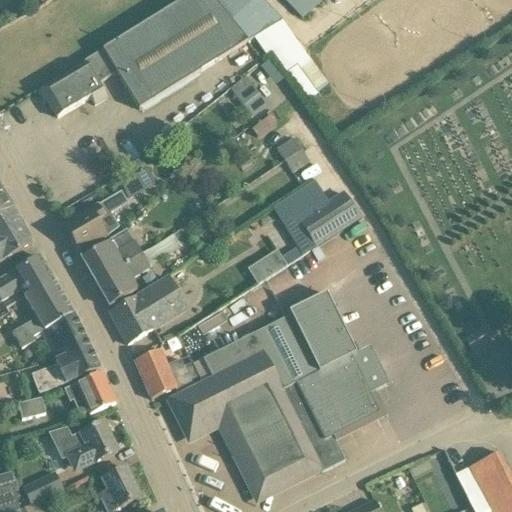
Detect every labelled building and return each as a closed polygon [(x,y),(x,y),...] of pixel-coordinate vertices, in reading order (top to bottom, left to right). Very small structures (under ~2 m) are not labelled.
[(186,0),(103,52),(104,54),(139,112),(248,45),(247,44),(281,23),(259,0),(186,0)] [(281,0),(301,21),(324,0),(281,0)] [(104,54),(41,93),(57,120),(91,101),(95,107),(106,101),(98,86),(116,75),(104,54)] [(240,83),(230,90),(254,121),(270,109),(251,84),(246,77),(240,83)] [(259,136),(277,126),(272,117),(254,128),(259,136)] [(277,151),(285,164),(302,153),(294,140),(277,151)] [(302,153),(285,164),(294,177),(311,166),(302,153)] [(136,177),(121,186),(129,200),(145,192),(144,190),(136,177)] [(0,191),(0,223),(14,215),(0,191)] [(62,228),(78,256),(96,246),(106,240),(106,239),(117,231),(108,216),(127,206),(121,195),(62,228)] [(344,198),(301,226),(317,250),(360,222),(344,198)] [(14,215),(0,223),(0,265),(32,247),(14,215)] [(172,238),(153,250),(162,263),(180,251),(172,238)] [(81,261),(96,286),(142,259),(133,244),(114,255),(109,245),(81,261)] [(248,270),(258,286),(288,267),(278,251),(248,270)] [(0,282),(0,300),(2,303),(20,292),(24,298),(53,282),(39,259),(0,282)] [(142,259),(96,286),(109,309),(136,294),(130,282),(149,271),(142,259)] [(167,280),(110,315),(128,347),(164,326),(160,318),(182,305),(167,280)] [(37,320),(12,335),(22,351),(35,343),(33,339),(42,334),(73,316),(53,282),(24,298),(37,320)] [(353,358),(325,296),(289,314),(291,319),(203,362),(212,381),(171,401),(190,441),(220,426),(258,501),(319,470),(321,475),(345,463),(333,440),(384,414),(374,391),(370,393),(353,358)] [(31,377),(39,397),(99,371),(99,370),(73,316),(42,334),(57,367),(31,377)] [(480,332),(464,341),(472,356),(488,346),(480,332)] [(134,364),(135,366),(151,402),(175,391),(177,394),(191,388),(190,384),(198,380),(191,367),(184,370),(180,361),(166,367),(160,353),(134,364)] [(101,375),(64,392),(69,404),(72,403),(79,418),(88,414),(89,418),(113,407),(115,406),(101,375)] [(40,401),(18,407),(22,422),(44,416),(40,401)] [(103,425),(61,446),(75,475),(118,454),(103,425)] [(511,511),(511,480),(499,455),(469,470),(490,511),(511,511)] [(100,497),(107,511),(115,511),(140,499),(126,470),(103,482),(109,493),(100,497)] [(23,491),(30,507),(63,491),(55,476),(23,491)] [(0,505),(16,500),(12,487),(0,490),(0,505)] [(19,511),(16,500),(0,505),(0,511),(19,511)]
